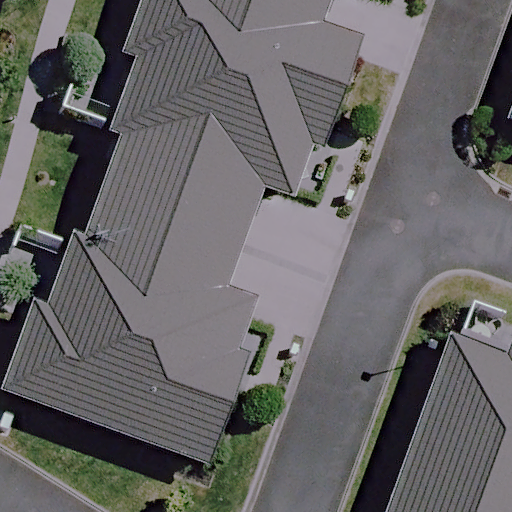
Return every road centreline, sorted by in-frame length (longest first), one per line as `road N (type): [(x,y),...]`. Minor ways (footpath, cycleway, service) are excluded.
road 1 (residential): [(409,204),(294,511)]
road 2 (residential): [(477,0),(409,204)]
